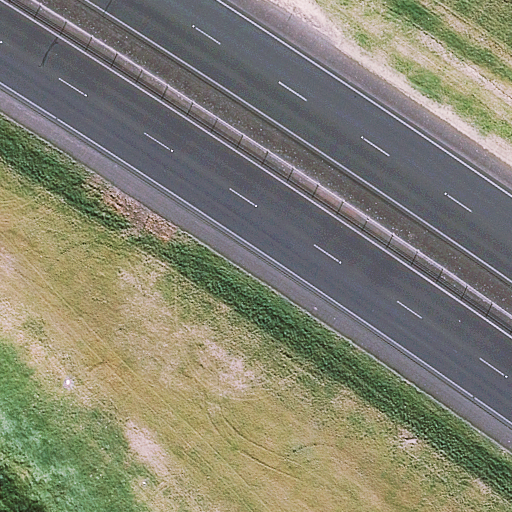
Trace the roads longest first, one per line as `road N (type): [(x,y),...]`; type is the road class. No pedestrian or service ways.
road 1 (motorway): [(511,371),(237,178),(0,28)]
road 2 (motorway): [(156,0),(511,237)]
